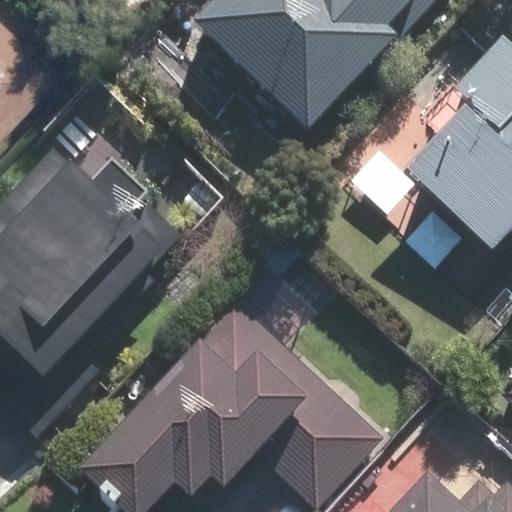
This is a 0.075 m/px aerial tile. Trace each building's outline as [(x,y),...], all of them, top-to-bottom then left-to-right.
[(193,0),(166,32),(300,148),(428,0),(193,0)] [(0,133),(58,66),(0,15),(0,133)] [(511,72),(489,54),(435,117),(440,122),(383,190),(415,217),(396,240),(435,274),(455,251),(480,272),(511,234),(511,72)] [(123,218),(52,149),(0,203),(0,406),(33,437),(97,370),(79,354),(150,281),(141,273),(175,237),(139,202),(123,218)] [(61,486),(88,511),(152,511),(158,506),(164,511),(175,511),(190,496),(206,510),(246,467),(295,511),(319,511),(377,450),(226,309),(61,486)] [(511,511),(511,499),(499,486),(483,501),(469,487),(442,511),(437,511),(413,486),(384,511),(511,511)]
